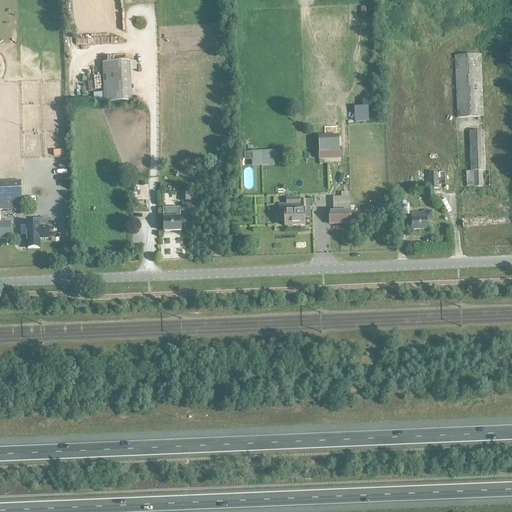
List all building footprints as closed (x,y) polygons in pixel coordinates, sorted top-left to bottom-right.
[(507,48),(507,36),(498,37),(498,48),(507,48)] [(455,56),(457,119),(483,118),(481,55),(455,56)] [(103,64),(104,104),(133,103),(131,63),(103,64)] [(469,132),(471,172),(466,172),(467,188),(490,188),(489,171),(485,171),(484,131),(469,132)] [(339,135),(318,136),(319,148),(319,154),(340,153),(339,148),(339,135)] [(252,151),(245,152),(245,160),(252,159),(252,166),(275,165),(274,150),(252,151)] [(323,158),(323,166),(346,167),(346,160),(337,160),(337,158),(323,158)] [(446,173),(429,174),(429,190),(446,189),(446,173)] [(505,179),(493,179),(493,192),(505,191),(505,179)] [(0,210),(22,210),(20,181),(0,182),(0,210)] [(279,219),(285,219),(285,227),(305,226),(304,212),(308,212),(307,200),(300,201),(300,197),(286,198),(286,204),(278,205),(279,219)] [(396,216),(410,215),(409,202),(395,203),(396,216)] [(500,206),(501,218),(511,217),(511,206),(500,206)] [(181,232),(181,218),(180,208),(163,209),(164,232),(181,232)] [(351,225),(351,210),(328,211),(329,226),(351,225)] [(428,230),(428,221),(432,221),(432,211),(423,211),(423,214),(411,214),(412,231),(428,230)] [(34,225),(27,225),(28,249),(40,249),(40,239),(50,239),(49,229),(48,229),(48,220),(34,220),(34,225)] [(0,223),(0,222),(0,239),(11,239),(10,222),(0,223)]
